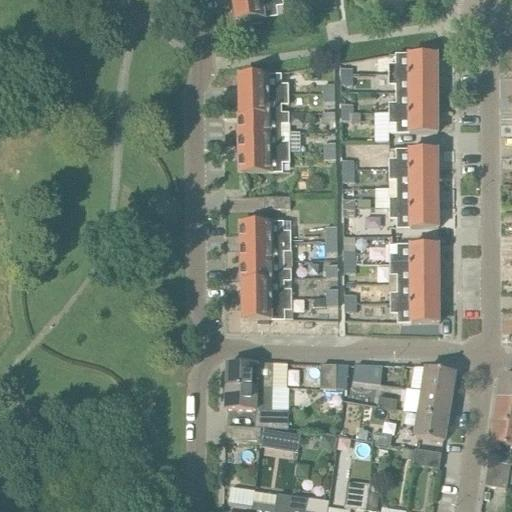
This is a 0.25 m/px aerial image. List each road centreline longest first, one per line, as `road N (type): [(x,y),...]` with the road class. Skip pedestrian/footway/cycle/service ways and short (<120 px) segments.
road 1 (residential): [(489,360),(479,6)]
road 2 (residential): [(198,349),(192,90),(202,73),(187,0)]
road 3 (residential): [(489,360),(198,349)]
road 4 (residential): [(195,511),(198,349)]
road 5 (residential): [(465,511),(489,360)]
